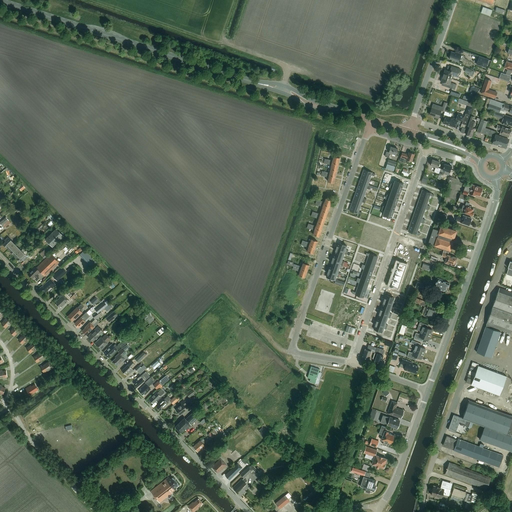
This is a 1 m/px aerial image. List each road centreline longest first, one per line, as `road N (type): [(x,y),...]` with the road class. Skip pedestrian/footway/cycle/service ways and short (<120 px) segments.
road 1 (tertiary): [(248,511),(0,260)]
road 2 (primary): [(257,83),(0,1)]
road 3 (residential): [(367,130),(289,352)]
road 4 (residential): [(426,148),(352,363)]
road 5 (tertiary): [(426,390),(495,199),(494,177)]
road 6 (unclassified): [(96,511),(26,438),(7,406)]
road 7 (tertiary): [(377,509),(426,390)]
road 8 (residential): [(411,119),(452,0)]
